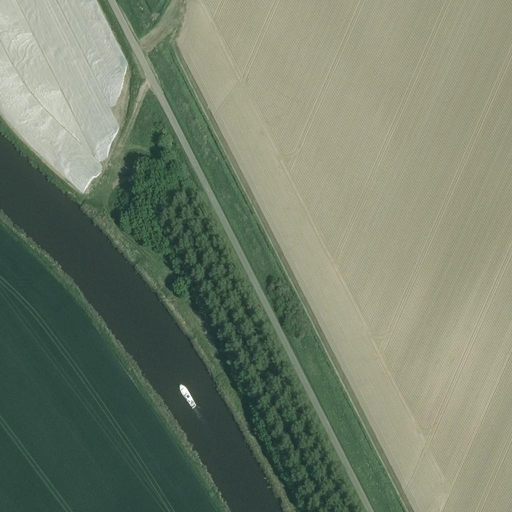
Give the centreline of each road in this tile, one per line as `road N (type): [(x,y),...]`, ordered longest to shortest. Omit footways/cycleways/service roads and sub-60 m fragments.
road 1 (unclassified): [(370,511),(113,0)]
road 2 (track): [(296,511),(210,344),(155,265),(98,205),(151,75)]
